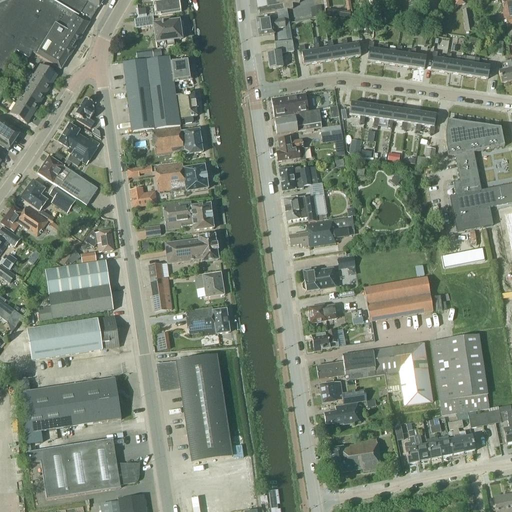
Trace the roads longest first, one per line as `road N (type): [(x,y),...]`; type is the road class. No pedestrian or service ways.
road 1 (tertiary): [(168,511),(100,68)]
road 2 (secondary): [(314,503),(253,93)]
road 3 (residential): [(314,503),(511,463)]
road 4 (residential): [(253,93),(338,80),(447,93)]
road 5 (residential): [(0,197),(79,77),(100,68)]
